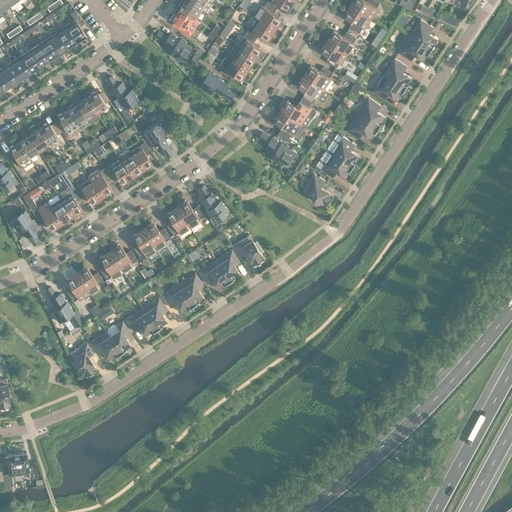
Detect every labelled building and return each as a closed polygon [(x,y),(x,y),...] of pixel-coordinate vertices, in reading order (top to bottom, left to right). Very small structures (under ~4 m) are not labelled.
[(12,8),(6,0),(0,0),(0,10),(0,11),(9,4),(12,8)] [(187,0),(184,0),(179,8),(199,21),(200,22),(200,21),(195,18),(201,9),(206,13),(206,12),(205,12),(187,0)] [(212,3),(208,0),(187,0),(205,12),(211,3),(212,3)] [(294,0),(267,0),(266,1),(276,8),(279,3),(288,9),(294,0)] [(353,0),(350,5),(371,19),(378,8),(376,7),(379,2),(375,0),(366,0),(365,0),(353,0)] [(454,0),(454,1),(470,8),(474,0),(454,0)] [(273,12),(276,8),(266,1),(263,6),(261,4),(254,15),(275,29),(282,18),(273,12)] [(55,7),(53,2),(46,7),(49,11),(55,7)] [(364,29),(371,19),(350,5),(343,15),(352,21),(349,26),(359,32),(362,28),(364,29)] [(227,12),(232,15),(236,9),(231,6),(227,12)] [(194,31),(193,30),(199,21),(179,8),(176,12),(174,11),(171,16),(181,23),(178,28),(189,36),(192,31),(193,31),(193,32),(194,31)] [(70,13),(75,19),(65,25),(76,41),(85,35),(77,23),(82,19),(74,9),(70,13)] [(39,11),(32,16),(35,20),(42,16),(39,11)] [(229,20),(232,15),(227,12),(223,18),(228,21),(229,20)] [(249,26),(246,31),(256,38),(259,33),(268,39),(275,29),(254,15),(257,17),(250,27),(249,26)] [(448,15),(448,16),(446,21),(457,26),(459,20),(448,15)] [(35,20),(32,16),(26,20),(29,24),(35,20)] [(420,19),(409,35),(430,49),(438,38),(429,33),(433,27),(420,19)] [(228,21),(225,26),(230,30),(234,24),(229,20),(228,21)] [(19,24),(12,29),(15,33),(22,29),(19,24)] [(216,24),(212,29),(217,33),(221,27),(216,24)] [(75,42),(76,41),(65,25),(56,31),(67,47),(70,45),(70,46),(75,42)] [(15,33),(12,29),(6,33),(9,37),(15,33)] [(208,35),(213,39),(217,33),(212,29),(208,35)] [(327,40),(348,54),(355,43),(353,42),(356,37),(346,31),(343,35),(334,29),(327,40)] [(56,31),(47,37),(58,53),(67,47),(56,31)] [(180,39),(172,33),(169,37),(160,31),(156,37),(165,43),(165,44),(174,50),(171,53),(181,60),(191,45),(181,38),(180,39)] [(253,42),(256,38),(246,31),(243,36),(244,37),(238,46),(235,44),(234,45),(255,59),(262,48),(253,42)] [(219,34),(215,40),(220,44),(224,37),(219,34)] [(423,60),(430,49),(409,35),(399,52),(411,60),(415,54),(423,60)] [(58,53),(47,37),(38,43),(49,59),(58,53)] [(377,47),(380,41),(375,38),(372,43),(377,47)] [(341,64),(348,54),(327,40),(320,50),(329,56),(326,61),(336,67),(339,63),(341,64)] [(38,43),(29,49),(40,65),(42,63),(43,64),(48,60),(48,59),(49,59),(38,43)] [(197,44),(194,48),(203,53),(205,50),(197,44)] [(218,49),(212,45),(208,51),(214,55),(218,49)] [(248,68),(255,59),(234,45),(228,55),(248,68)] [(40,65),(29,49),(20,55),(31,71),(40,65)] [(20,55),(11,61),(22,77),(24,75),(25,75),(30,72),(30,71),(31,71),(20,55)] [(241,79),(248,68),(228,55),(227,55),(230,57),(224,67),(223,66),(220,71),(229,78),(233,73),(241,79)] [(371,58),(367,63),(372,66),(376,61),(371,58)] [(383,74),(404,88),(412,77),(403,72),(407,66),(394,58),(383,74)] [(22,77),(11,61),(2,67),(13,83),(22,77)] [(304,75),(324,88),(331,78),(329,77),(332,72),(323,66),(320,70),(311,64),(304,75)] [(2,67),(0,68),(0,83),(4,89),(13,83),(2,67)] [(221,93),(230,99),(234,93),(225,87),(228,84),(219,78),(219,77),(209,70),(199,85),(209,92),(212,88),(221,94),(221,93)] [(352,74),(349,79),(354,83),(357,77),(352,74)] [(397,99),(404,88),(383,74),(383,75),(387,77),(381,87),(377,84),(373,91),(385,99),(389,93),(397,99)] [(312,102),(315,97),(323,102),(330,92),(324,88),(304,75),(297,85),(306,91),(303,96),(312,102)] [(112,76),(106,79),(112,89),(111,89),(117,98),(116,99),(113,101),(120,111),(123,109),(138,99),(131,89),(128,91),(122,82),(118,85),(112,76)] [(354,83),(350,89),(356,93),(360,87),(354,83)] [(106,108),(108,108),(107,107),(95,88),(89,92),(90,94),(86,97),(96,113),(105,107),(106,108)] [(343,91),(338,98),(342,100),(347,94),(343,91)] [(81,100),(76,103),(87,119),(89,123),(90,123),(99,117),(96,113),(86,97),(81,100)] [(357,113),(378,127),(386,116),(377,111),(381,105),(368,97),(357,113)] [(287,99),(280,110),(301,123),(308,114),(312,117),(316,112),(299,101),(296,105),(287,99)] [(89,123),(87,119),(76,103),(72,106),(67,109),(77,125),(80,129),(89,123)] [(56,114),(59,118),(65,128),(63,130),(68,138),(80,129),(77,125),(67,109),(62,112),(61,110),(56,114)] [(294,134),(301,123),(280,110),(273,120),(276,122),(282,126),(279,131),(282,133),(289,137),(292,132),(294,134)] [(371,138),(378,127),(357,113),(346,130),(359,138),(362,132),(371,138)] [(136,121),(140,128),(144,125),(140,119),(136,121)] [(61,142),(46,120),(41,123),(42,125),(38,128),(51,148),(60,142),(60,143),(62,142),(61,142)] [(160,146),(166,155),(172,152),(166,143),(167,142),(161,133),(164,130),(158,121),(143,131),(149,140),(150,140),(156,149),(160,146)] [(117,130),(114,125),(108,129),(111,134),(117,130)] [(51,149),(51,148),(38,128),(28,135),(39,151),(48,144),(51,149)] [(127,128),(119,133),(123,139),(131,133),(127,128)] [(105,138),(111,134),(108,129),(102,133),(105,138)] [(272,138),(263,132),(259,138),(269,144),(266,147),(275,153),(273,157),(282,164),(292,148),(282,142),(282,143),(273,137),(272,138)] [(120,138),(117,133),(111,137),(114,142),(120,138)] [(280,136),(289,142),(291,138),(289,137),(282,133),(280,136)] [(19,141),(32,161),(33,161),(30,156),(39,151),(28,135),(19,141)] [(331,152),(352,166),(360,155),(351,150),(355,144),(342,136),(331,152)] [(100,145),(96,140),(90,144),(93,149),(100,145)] [(23,167),(32,161),(19,141),(14,144),(13,142),(8,146),(22,168),(24,168),(23,167)] [(151,163),(146,154),(150,151),(144,141),(139,144),(140,145),(129,152),(141,170),(151,163)] [(87,153),(93,149),(90,144),(84,148),(87,153)] [(129,152),(119,158),(131,176),(141,170),(129,152)] [(345,177),(352,166),(331,152),(320,169),(333,177),(336,171),(345,177)] [(115,174),(119,180),(121,183),(131,176),(119,158),(109,165),(109,164),(104,167),(110,177),(115,174)] [(70,164),(67,160),(61,164),(64,168),(70,164)] [(306,163),(302,161),(296,170),(300,173),(306,163)] [(0,189),(15,180),(8,170),(7,171),(1,162),(0,162),(0,189)] [(58,172),(64,168),(61,164),(55,168),(58,172)] [(63,170),(66,175),(72,172),(68,166),(63,170)] [(106,180),(110,177),(104,167),(99,170),(98,168),(87,175),(101,196),(111,189),(106,180)] [(283,174),(289,177),(292,173),(287,169),(283,174)] [(44,178),(50,174),(47,170),(40,174),(44,178)] [(326,205),(333,195),(333,194),(321,186),(325,181),(314,173),(303,190),(310,195),(309,198),(318,204),(320,202),(326,206),(326,205)] [(38,182),(44,178),(40,174),(34,178),(38,182)] [(79,184),(74,187),(80,197),(85,194),(91,203),(101,196),(87,175),(87,176),(89,179),(79,185),(79,184)] [(47,180),(41,184),(44,188),(50,184),(47,180)] [(29,204),(34,200),(32,198),(41,190),(38,185),(23,196),(29,204)] [(204,185),(198,189),(204,198),(201,200),(206,209),(205,210),(212,220),(227,210),(221,200),(217,203),(211,194),(210,194),(204,185)] [(76,200),(80,197),(74,187),(69,190),(70,191),(59,198),(71,216),(81,209),(76,200)] [(17,205),(22,202),(18,195),(13,199),(17,205)] [(48,201),(47,202),(61,222),(71,216),(59,198),(50,204),(48,201)] [(176,206),(189,227),(200,220),(198,218),(203,215),(197,205),(192,208),(186,199),(176,206)] [(45,220),(51,229),(61,222),(47,202),(37,209),(38,211),(34,214),(40,223),(45,220)] [(179,234),(189,227),(176,206),(165,213),(171,222),(166,225),(173,235),(178,232),(179,234)] [(15,229),(19,226),(25,235),(26,235),(32,244),(38,240),(32,231),(36,228),(30,219),(31,219),(24,209),(9,219),(15,229)] [(142,228),(156,249),(166,242),(165,240),(170,237),(163,227),(159,230),(153,221),(142,228)] [(146,256),(156,249),(142,228),(132,235),(138,244),(133,247),(140,257),(144,254),(146,256)] [(253,264),(263,258),(264,257),(260,251),(262,250),(256,240),(253,242),(249,234),(232,245),(239,256),(244,253),(252,265),(253,264)] [(109,250),(123,271),(133,264),(132,262),(136,259),(130,249),(125,252),(119,243),(109,250)] [(215,259),(229,281),(239,273),(234,265),(239,261),(231,249),(215,259)] [(112,278),(123,271),(109,250),(98,257),(104,266),(100,269),(106,279),(111,276),(112,278)] [(218,288),(229,281),(215,259),(198,270),(206,283),(212,279),(218,288)] [(75,272),(89,293),(99,286),(98,284),(103,281),(96,271),(92,274),(86,265),(75,272)] [(147,280),(151,277),(150,276),(146,270),(142,273),(147,280)] [(79,300),(89,293),(75,272),(65,279),(71,288),(66,291),(73,301),(77,298),(79,300)] [(178,283),(192,304),(203,297),(197,289),(203,285),(195,273),(178,283)] [(181,312),(192,304),(178,283),(162,294),(170,307),(175,303),(181,312)] [(51,286),(45,290),(51,299),(50,300),(56,309),(52,311),(58,321),(62,319),(69,331),(83,322),(75,310),(73,311),(67,301),(66,302),(60,293),(57,295),(51,286)] [(142,308),(156,328),(167,321),(161,313),(167,309),(158,297),(142,308)] [(90,308),(94,314),(100,310),(96,304),(90,308)] [(145,336),(156,328),(142,308),(126,319),(134,331),(139,327),(145,336)] [(95,314),(98,319),(104,316),(100,311),(95,314)] [(119,351),(120,352),(131,345),(125,336),(130,333),(122,320),(116,324),(113,324),(107,327),(106,331),(119,351)] [(69,332),(72,336),(81,330),(78,325),(69,332)] [(62,328),(57,332),(60,337),(66,333),(62,328)] [(109,360),(120,352),(106,331),(89,342),(97,354),(103,351),(109,360)] [(85,375),(95,368),(96,368),(88,356),(93,352),(86,341),(69,352),(74,360),(72,361),(78,371),(80,369),(84,375),(85,375)] [(0,406),(9,405),(10,405),(6,377),(0,378),(0,406)] [(26,452),(26,451),(25,451),(6,454),(5,454),(5,455),(8,472),(8,473),(9,473),(9,472),(27,470),(28,470),(29,478),(37,476),(35,462),(28,463),(26,452)]
